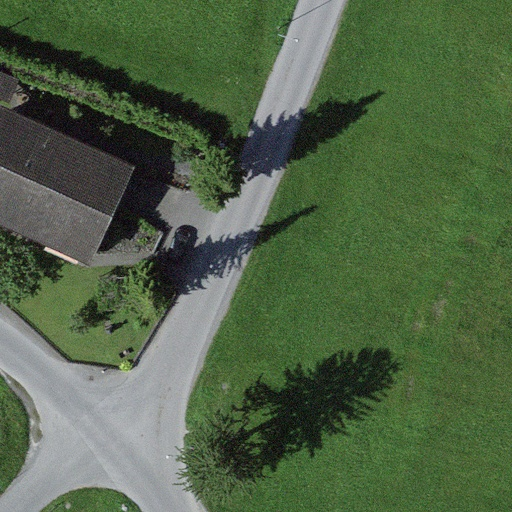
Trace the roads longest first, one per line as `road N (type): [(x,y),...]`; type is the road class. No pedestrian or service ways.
road 1 (residential): [(105,430),(177,334),(311,0)]
road 2 (residential): [(105,430),(0,349)]
road 3 (unclassified): [(15,511),(105,430)]
